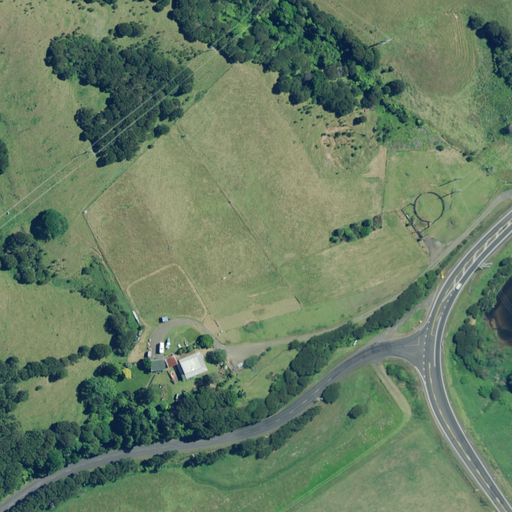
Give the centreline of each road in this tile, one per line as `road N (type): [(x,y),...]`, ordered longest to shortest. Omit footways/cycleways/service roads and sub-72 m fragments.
road 1 (tertiary): [(0,511),(58,475),(109,457),(278,422),(370,352),(431,347)]
road 2 (primary): [(431,347),(441,410),(506,511)]
road 3 (primary): [(511,220),(449,291),(431,347)]
